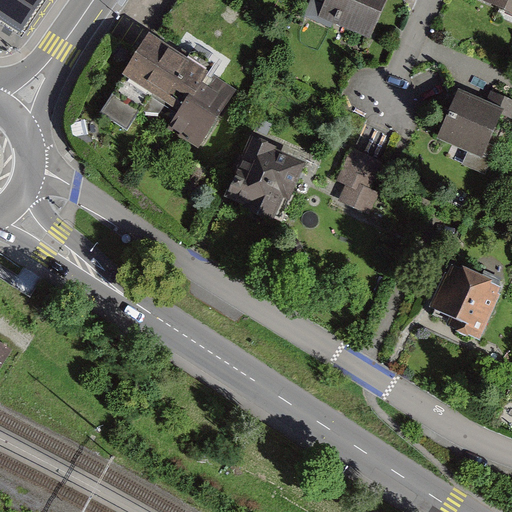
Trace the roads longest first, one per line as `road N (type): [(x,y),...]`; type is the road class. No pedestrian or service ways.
road 1 (residential): [(511,455),(363,374),(76,184),(31,163)]
road 2 (primary): [(453,511),(51,242),(13,203)]
road 3 (tertiary): [(8,111),(93,0)]
